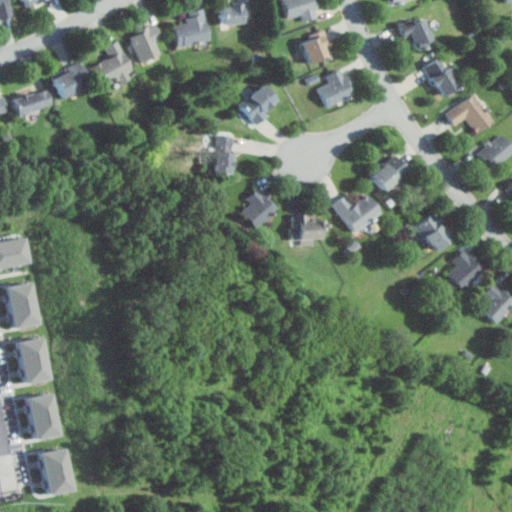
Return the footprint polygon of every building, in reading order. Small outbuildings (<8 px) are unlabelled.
[(0,0),(0,18),(8,16),(3,0),(0,0)] [(19,0),(23,8),(41,0),(19,0)] [(279,0),(285,19),(299,15),(301,22),(317,17),(311,0),(279,0)] [(244,22),(242,4),(217,7),(218,24),(244,22)] [(184,24),(171,26),(175,47),(207,41),(201,9),(182,13),(184,24)] [(411,41),(429,33),(420,13),(401,21),(411,41)] [(140,62),(166,50),(154,24),(128,36),(140,62)] [(296,44),(308,66),(331,53),(319,31),(296,44)] [(102,86),(116,79),(119,84),(129,79),(126,73),(131,70),(116,41),(102,47),(108,57),(91,66),(102,86)] [(422,66),(438,97),(455,89),(440,58),(422,66)] [(59,99),(77,90),(73,82),(84,77),(77,63),(48,77),(59,99)] [(327,83),(315,89),(324,108),(350,96),(339,70),(324,76),(327,83)] [(236,107),(251,125),(277,103),(262,85),(236,107)] [(9,98),(12,115),(50,107),(47,90),(9,98)] [(473,134),(491,122),(473,95),(443,114),(452,127),(464,119),(473,134)] [(227,176),(232,137),(214,135),(209,173),(227,176)] [(490,170),(511,151),(511,149),(500,135),(477,154),(490,170)] [(379,191),(405,171),(393,155),(367,175),(379,191)] [(249,204),(238,215),(253,230),(276,207),(256,188),(244,200),(249,204)] [(350,233),(378,214),(365,195),(349,206),(342,196),(330,205),(350,233)] [(413,224),(432,249),(449,236),(431,211),(413,224)] [(305,222),(305,215),(290,215),(290,242),(317,242),(317,222),(305,222)] [(0,239),(0,265),(29,262),(26,236),(0,239)] [(455,264),(444,274),(459,289),(481,267),(462,248),(451,259),(455,264)] [(6,284),(13,327),(38,323),(31,280),(6,284)] [(487,298),(478,308),(492,323),(511,303),(511,301),(493,282),(482,293),(487,298)] [(50,378),(43,335),(17,339),(24,382),(50,378)] [(57,435),(53,391),(27,394),(31,437),(57,435)] [(44,492),(70,489),(64,446),(39,450),(44,492)]
